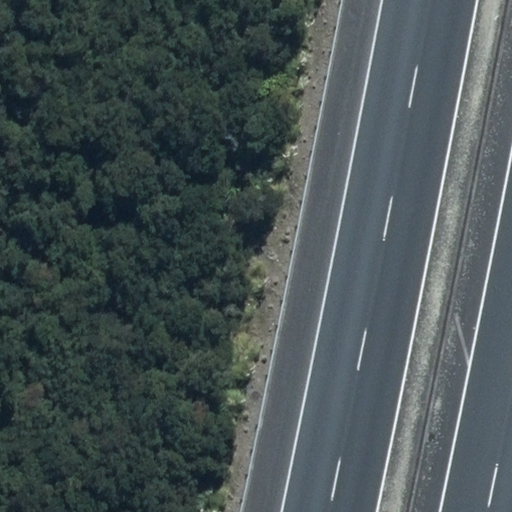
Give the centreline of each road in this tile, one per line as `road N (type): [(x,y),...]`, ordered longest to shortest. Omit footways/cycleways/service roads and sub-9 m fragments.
road 1 (motorway): [(315,511),(423,0)]
road 2 (motorway): [(511,379),(484,511)]
